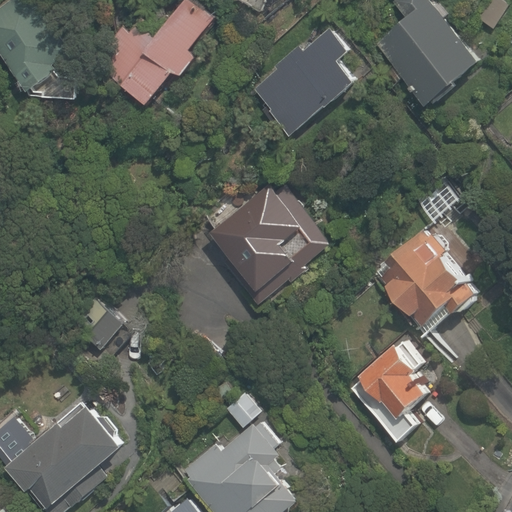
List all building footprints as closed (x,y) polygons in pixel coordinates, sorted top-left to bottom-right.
[(53,0),(17,0),(0,13),(0,32),(45,93),(70,74),(67,70),(92,52),(53,0)] [(168,108),(192,77),(203,86),(247,30),(208,0),(203,0),(183,27),(149,0),(118,39),(135,52),(125,65),(135,73),(130,79),(168,108)] [(491,67),(434,4),(387,47),(444,110),(491,67)] [(303,144),(375,87),(356,63),(367,54),(346,27),(316,51),(305,36),(251,78),(303,144)] [(216,217),(280,300),(345,250),(300,193),(292,200),(281,185),(265,197),(256,186),(216,217)] [(411,274),(400,283),(440,332),(450,325),(458,335),(496,303),(432,226),(396,256),(411,274)] [(100,374),(146,331),(112,295),(66,337),(100,374)] [(409,329),(374,364),(425,415),(451,389),(432,370),(441,362),(409,329)] [(221,442),(190,468),(226,511),(296,511),(314,498),(282,460),(288,455),(267,429),(277,421),(256,396),(236,413),(252,433),(230,452),(221,442)] [(104,414),(96,403),(40,443),(24,420),(0,436),(0,444),(38,498),(48,490),(63,511),(142,454),(110,410),(104,414)] [(206,511),(195,500),(181,511),(206,511)]
